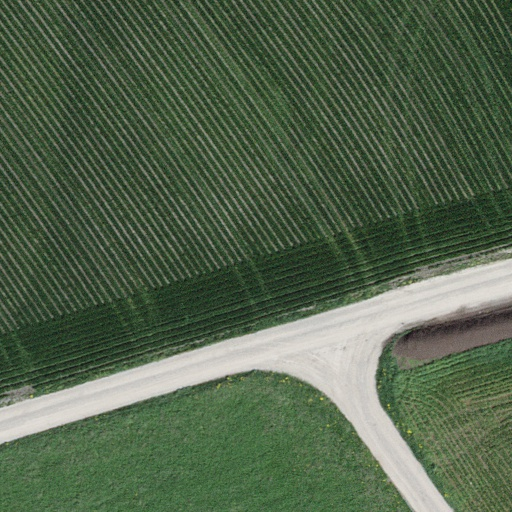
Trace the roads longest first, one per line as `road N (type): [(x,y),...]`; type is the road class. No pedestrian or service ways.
road 1 (track): [(0,428),(511,273)]
road 2 (track): [(438,511),(310,334)]
